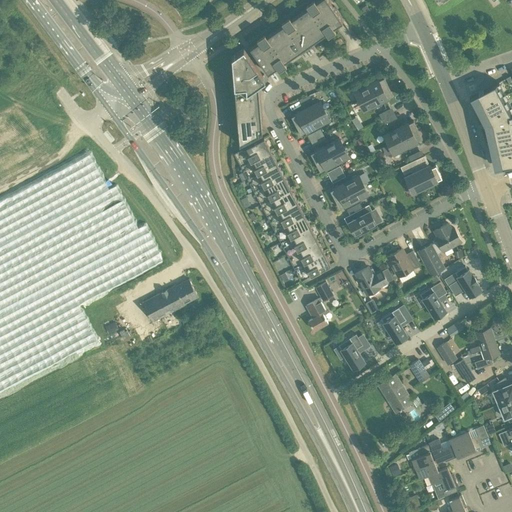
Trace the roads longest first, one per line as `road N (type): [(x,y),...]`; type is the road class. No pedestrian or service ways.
road 1 (unclassified): [(385,511),(217,181),(216,103),(189,53)]
road 2 (residential): [(470,192),(347,259),(268,104),(276,90),(381,46)]
road 3 (primary): [(258,323),(199,198),(129,92)]
road 4 (primary): [(107,108),(258,323)]
road 5 (unclassified): [(236,323),(172,223),(87,123)]
road 6 (primary): [(357,511),(258,323)]
road 7 (residential): [(381,46),(432,114),(470,192)]
road 8 (residential): [(504,286),(362,369)]
road 9 (primary): [(27,0),(107,108)]
